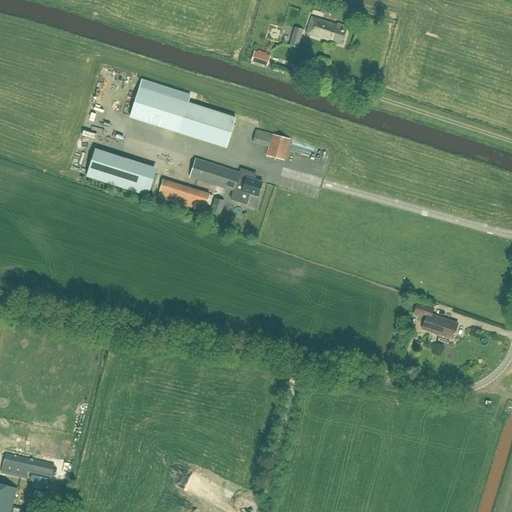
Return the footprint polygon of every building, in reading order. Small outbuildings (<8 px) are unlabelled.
[(341,44),(346,26),(337,23),(336,25),(311,18),(307,34),(341,44)] [(266,65),(269,57),(254,52),(251,61),(266,65)] [(130,117),(177,132),(186,103),(189,103),(192,95),(142,79),(130,117)] [(186,103),(177,132),(226,148),(235,118),(189,103),(186,103)] [(272,134),(266,155),(284,160),(290,139),(272,134)] [(97,147),(88,173),(151,194),(159,167),(97,147)] [(195,159),(189,177),(233,190),(231,196),(236,198),(235,200),(245,204),(249,193),(257,196),(262,183),(246,177),(248,171),(240,168),(239,173),(195,159)] [(205,208),(209,194),(163,179),(158,195),(173,199),(173,198),(205,208)] [(389,321),(397,323),(400,311),(407,314),(412,301),(397,296),(389,321)] [(452,339),(457,323),(431,314),(433,308),(417,302),(413,314),(425,318),(422,329),(452,339)] [(438,306),(437,312),(448,315),(450,310),(438,306)] [(6,452),(1,473),(27,479),(29,470),(51,475),(54,463),(6,452)] [(195,489),(205,494),(210,481),(201,477),(195,489)] [(10,511),(17,488),(0,483),(0,511),(10,511)] [(35,489),(32,497),(50,502),(52,495),(35,489)]
